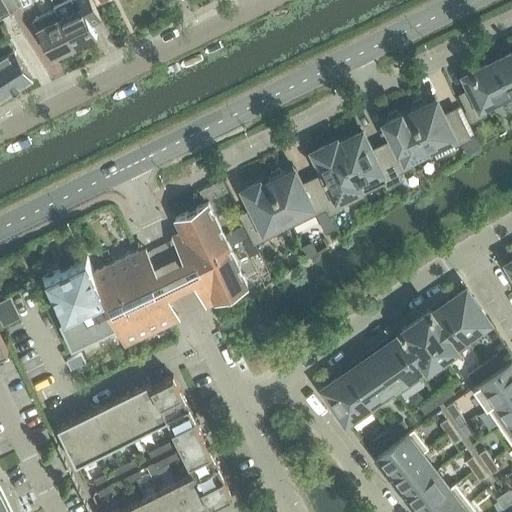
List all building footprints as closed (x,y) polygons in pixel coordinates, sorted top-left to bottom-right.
[(0,0),(0,20),(12,14),(4,0),(0,0)] [(20,0),(4,0),(12,14),(24,7),(20,0)] [(76,46),(99,34),(93,23),(101,19),(91,0),(64,0),(54,5),(56,8),(56,7),(76,46)] [(53,57),(76,46),(56,7),(56,8),(34,19),(53,57)] [(21,87),(34,79),(15,48),(13,49),(9,42),(0,47),(0,95),(2,98),(15,90),(21,87)] [(15,48),(34,79),(34,78),(15,48)] [(511,51),(505,54),(507,58),(499,62),(498,60),(497,61),(498,63),(511,91),(511,51)] [(495,59),(473,70),(475,73),(474,73),(474,74),(467,78),(471,87),(460,93),(473,119),(485,113),(482,106),(490,102),(492,105),(511,96),(511,95),(511,91),(498,63),(497,61),(496,61),(495,59)] [(412,110),(430,148),(454,136),(457,142),(470,136),(456,107),(444,113),(437,98),(428,102),(426,98),(424,99),(424,98),(422,99),(421,97),(412,102),(413,104),(412,105),(410,106),(412,110)] [(395,138),(383,143),(397,171),(398,171),(410,165),(407,159),(430,148),(412,110),(404,114),(402,111),(400,112),(399,111),(397,111),(397,110),(388,114),(389,116),(387,117),(387,118),(385,119),(395,138)] [(397,171),(383,143),(372,149),(363,130),(338,142),(338,140),(337,141),(337,142),(359,186),(363,194),(364,193),(363,191),(386,180),(388,184),(402,177),(398,171),(397,171)] [(315,153),(324,172),(314,178),(328,206),(327,206),(330,213),(343,206),(342,204),(363,194),(359,186),(337,142),(337,141),(335,141),(334,140),(315,149),(316,153),(315,153)] [(270,175),(268,176),(270,180),(292,223),(316,211),(327,206),(328,206),(314,178),(302,183),(295,168),(286,172),(284,168),(283,169),(282,168),(280,169),(280,167),(271,172),(272,173),(270,174),(270,175)] [(246,187),(244,188),(245,192),(253,207),(241,213),(255,241),(267,235),(292,223),(270,180),(262,184),(260,180),(258,181),(258,180),(256,181),(256,182),(247,186),(245,186),(246,187)] [(209,201),(176,217),(193,254),(203,274),(215,300),(248,284),(209,201)] [(313,239),(302,245),(307,255),(318,250),(313,239)] [(135,251),(108,264),(125,299),(155,285),(150,274),(138,250),(135,251)] [(203,274),(193,254),(186,258),(170,265),(150,274),(155,285),(160,295),(180,285),(195,278),(203,274)] [(54,270),(46,274),(43,276),(42,278),(59,317),(73,347),(115,326),(117,326),(125,343),(142,335),(125,299),(108,264),(95,270),(88,255),(54,271),(54,270)] [(155,285),(125,299),(142,335),(171,321),(172,321),(160,295),(155,285)] [(467,287),(443,304),(465,337),(466,337),(490,321),(467,287)] [(10,295),(0,300),(0,316),(4,324),(21,315),(10,295)] [(442,354),(443,355),(442,356),(446,362),(461,351),(460,350),(470,343),(466,337),(465,337),(443,304),(434,310),(433,309),(432,310),(431,307),(417,317),(419,320),(442,354)] [(402,327),(403,329),(403,330),(403,331),(396,336),(418,370),(419,370),(427,364),(428,365),(442,356),(443,355),(442,354),(419,320),(417,317),(402,327)] [(0,511),(12,511),(10,509),(9,505),(7,503),(7,502),(5,498),(4,495),(2,491),(0,487),(0,349),(9,344),(0,325),(0,511)] [(395,387),(394,387),(398,393),(423,376),(419,370),(418,370),(396,336),(384,344),(382,341),(370,350),(372,353),(395,387)] [(370,350),(356,359),(358,362),(348,369),(371,403),(372,403),(394,387),(395,387),(372,353),(370,350)] [(82,352),(67,359),(71,368),(86,361),(82,352)] [(498,352),(483,363),(488,370),(503,359),(498,352)] [(511,361),(511,360),(474,387),(487,406),(511,388),(511,361)] [(483,363),(468,373),(473,380),(488,370),(483,363)] [(348,369),(323,387),(346,420),(350,426),(376,409),(372,403),(371,403),(348,369)] [(162,402),(168,414),(188,404),(182,391),(174,375),(153,385),(162,402)] [(151,380),(132,389),(151,426),(168,418),(169,417),(168,414),(162,402),(153,385),(151,380)] [(451,385),(436,396),(440,402),(455,392),(451,385)] [(511,416),(511,388),(487,406),(500,425),(511,416)] [(132,389),(114,399),(132,436),(151,426),(132,389)] [(436,396),(421,406),(425,413),(440,402),(436,396)] [(114,399),(95,408),(114,445),(132,436),(114,399)] [(453,401),(446,405),(460,425),(466,420),(453,401)] [(169,417),(168,418),(172,427),(181,445),(203,434),(194,416),(188,404),(168,414),(169,417)] [(95,408),(77,417),(95,454),(114,445),(95,408)] [(511,416),(500,425),(511,442),(511,416)] [(77,417),(58,426),(77,463),(95,454),(77,417)] [(447,417),(440,422),(447,432),(454,427),(447,417)] [(388,428),(393,435),(408,425),(403,418),(388,428)] [(466,420),(460,425),(467,435),(473,430),(466,420)] [(378,458),(379,459),(378,461),(384,468),(385,467),(386,469),(387,468),(392,474),(422,451),(423,452),(429,447),(414,427),(408,432),(378,455),(379,457),(378,458)] [(454,427),(447,432),(454,442),(461,437),(454,427)] [(388,428),(373,439),(378,446),(393,435),(388,428)] [(196,471),(197,474),(218,464),(212,451),(203,434),(181,445),(190,462),(195,472),(196,471)] [(170,440),(159,445),(162,451),(173,446),(170,440)] [(159,445),(148,450),(152,456),(162,451),(159,445)] [(486,448),(479,452),(486,462),(492,458),(486,448)] [(176,451),(165,456),(168,462),(179,457),(176,451)] [(393,475),(392,476),(393,477),(392,479),(398,486),(399,485),(400,487),(401,486),(406,492),(436,469),(423,452),(422,451),(392,474),(393,475)] [(473,455),(466,459),(473,469),(480,465),(473,455)] [(165,456),(154,462),(157,468),(168,462),(165,456)] [(134,458),(123,463),(126,469),(137,464),(134,458)] [(492,458),(486,462),(493,472),(499,468),(492,458)] [(123,463),(112,468),(115,475),(126,469),(123,463)] [(224,475),(218,464),(197,474),(203,485),(212,503),(233,493),(224,475)] [(480,465),(473,469),(480,479),(487,475),(480,465)] [(139,469),(129,474),(131,480),(142,475),(139,469)] [(406,494),(407,496),(406,497),(412,504),(413,503),(414,505),(415,504),(420,510),(450,487),(449,486),(436,469),(406,492),(407,493),(406,494)] [(195,472),(178,480),(193,511),(206,511),(214,508),(212,503),(203,485),(197,474),(196,471),(195,472)] [(105,472),(94,478),(97,484),(108,478),(105,472)] [(129,474),(118,480),(121,486),(131,480),(129,474)] [(193,511),(178,480),(159,490),(170,511),(193,511)] [(450,487),(420,510),(421,511),(420,511),(455,511),(464,505),(470,500),(456,481),(449,486),(450,487)] [(110,483),(99,489),(102,495),(113,489),(110,483)] [(511,492),(509,488),(503,493),(510,502),(511,500),(511,492)] [(170,511),(159,490),(140,499),(147,511),(170,511)] [(503,493),(496,497),(503,507),(510,502),(503,493)] [(147,511),(140,499),(122,508),(123,511),(147,511)] [(455,511),(479,511),(470,500),(464,505),(455,511)]
